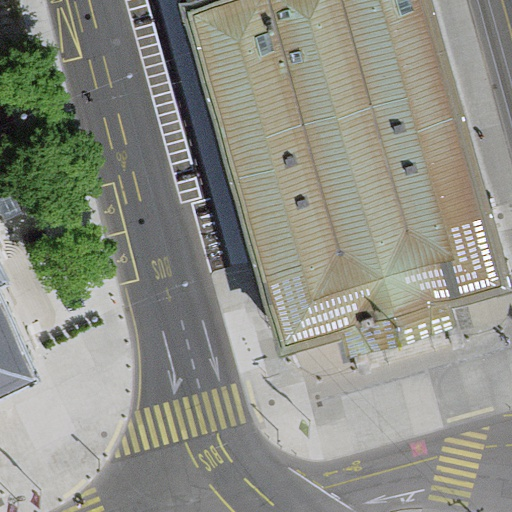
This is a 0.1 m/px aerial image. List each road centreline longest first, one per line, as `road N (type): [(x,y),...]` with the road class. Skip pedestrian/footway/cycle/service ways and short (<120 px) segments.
road 1 (residential): [(105,0),(207,416),(233,468),(273,505)]
road 2 (tertiary): [(511,477),(400,480),(273,505)]
